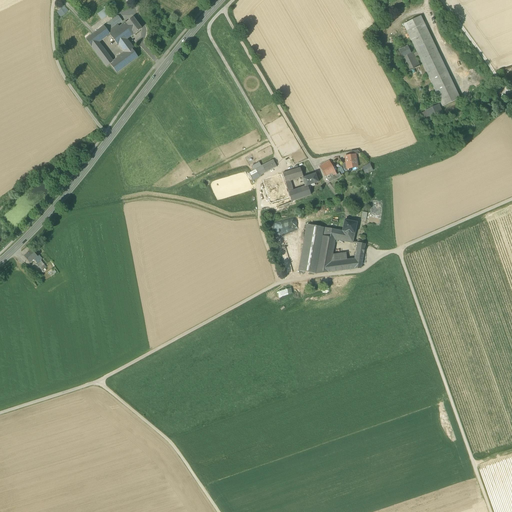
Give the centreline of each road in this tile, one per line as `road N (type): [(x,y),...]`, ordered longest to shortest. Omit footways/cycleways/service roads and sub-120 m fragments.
road 1 (unclassified): [(0,413),(98,381),(279,282),(360,270),(511,198)]
road 2 (primary): [(0,262),(43,221),(220,0)]
road 3 (track): [(396,249),(490,511)]
road 4 (unclassified): [(222,9),(343,207)]
road 5 (unclassified): [(222,9),(207,32),(286,168)]
road 6 (track): [(98,381),(170,442),(217,511)]
road 7 (track): [(111,135),(60,70),(54,0)]
road 8 (track): [(286,168),(257,184),(279,282)]
road 9 (unclassified): [(440,0),(511,97)]
